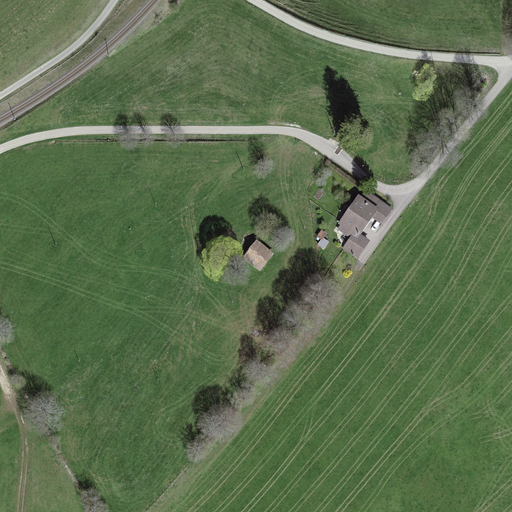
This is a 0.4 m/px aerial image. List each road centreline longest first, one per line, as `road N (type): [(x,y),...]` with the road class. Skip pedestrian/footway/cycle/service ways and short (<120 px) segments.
road 1 (track): [(511,67),(406,190),(370,182),(288,130),(73,130),(0,149)]
road 2 (track): [(153,511),(204,466),(360,272),(362,258)]
road 3 (unclassified): [(511,64),(336,38),(253,0)]
road 4 (track): [(21,511),(25,418),(0,367)]
road 5 (track): [(114,0),(76,44),(0,95)]
